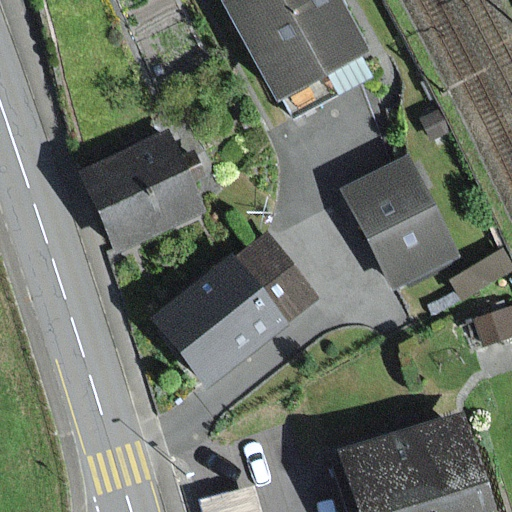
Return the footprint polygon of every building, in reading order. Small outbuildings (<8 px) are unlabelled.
[(324,0),(232,0),(221,8),(292,120),(370,71),(324,0)] [(84,177),(111,260),(223,224),(196,140),(84,177)] [(345,205),(389,293),(458,260),(414,171),(345,205)] [(144,325),(207,390),(277,322),(214,257),(144,325)] [(493,511),(462,414),(330,457),(347,511),(493,511)] [(201,511),(260,511),(254,486),(199,501),(201,511)]
